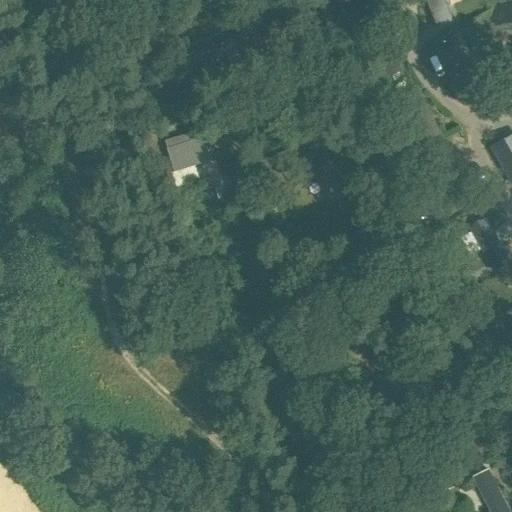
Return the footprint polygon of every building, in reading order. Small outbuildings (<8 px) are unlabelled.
[(389,0),(352,0),(355,5),(360,17),(370,13),(381,8),(391,4),(389,0)] [(444,13),(431,15),(434,29),(447,27),(444,13)] [(194,34),(184,38),(188,48),(196,43),(206,63),(232,50),(221,24),(195,35),(194,34)] [(402,70),(396,57),(389,44),(388,45),(377,51),(383,63),(390,76),(395,74),(402,70)] [(454,46),(438,55),(445,68),(453,81),(460,94),(476,85),(470,73),(463,62),(467,59),(463,52),(459,54),(454,46)] [(504,102),(511,95),(505,89),(498,95),(504,102)] [(420,93),(405,101),(412,115),(419,129),(425,141),(426,143),(442,135),(435,121),(427,107),(420,93)] [(511,136),(505,141),(492,148),(498,160),(505,172),(511,184),(511,136)] [(201,138),(167,148),(175,169),(208,160),(201,138)] [(78,154),(85,176),(97,172),(89,150),(78,154)] [(339,158),(309,173),(318,192),(316,191),(314,193),(313,195),(314,198),(317,199),(320,197),(323,203),(319,201),(315,203),(313,207),(315,212),(320,214),(324,212),(325,208),(357,193),(339,158)] [(506,251),(500,241),(494,230),(488,219),(479,224),(470,229),(476,240),(482,250),(488,261),(493,272),(502,267),(511,262),(506,251)] [(184,351),(169,361),(181,378),(196,367),(184,351)] [(296,367),(269,381),(285,412),(287,411),(289,413),(292,414),(293,415),(296,415),(300,414),(303,411),(304,409),(305,406),(304,402),(306,401),(300,390),(307,387),(296,367)] [(386,374),(380,384),(401,398),(403,395),(419,405),(433,384),(408,367),(397,382),(386,374)] [(210,391),(219,411),(236,404),(227,384),(210,391)] [(143,414),(155,399),(140,388),(129,402),(143,414)] [(0,475),(10,484),(21,469),(5,456),(0,462),(0,475)] [(488,468),(469,478),(488,511),(511,511),(503,496),(488,468)] [(38,483),(25,500),(40,511),(53,495),(38,483)]
